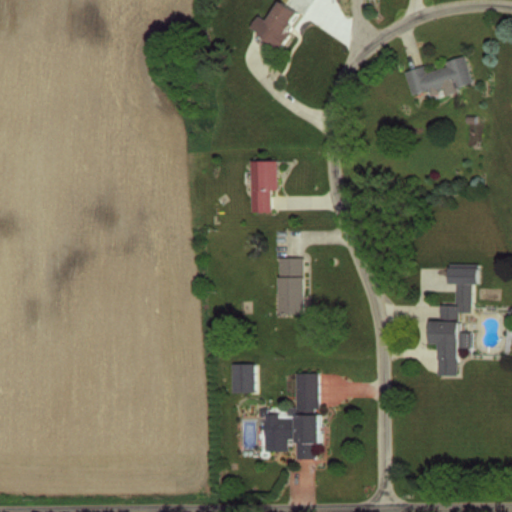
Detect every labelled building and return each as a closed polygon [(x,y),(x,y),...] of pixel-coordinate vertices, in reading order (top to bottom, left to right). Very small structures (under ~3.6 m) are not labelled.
[(287,29),(298,12),(281,0),(259,31),(282,47),(291,32),(287,29)] [(408,69),(416,98),(473,82),(465,54),(446,59),(448,65),(428,70),(427,64),(408,69)] [(279,159),(253,159),(253,211),(273,211),(273,188),(279,188),(279,159)] [(280,256),(280,312),(305,312),(305,256),(280,256)] [(473,280),(457,280),(456,304),(441,304),(440,319),(431,318),(431,342),(441,342),(440,374),(459,375),(461,311),(472,311),(473,280)] [(319,372),(299,371),(298,416),(278,415),(278,438),(297,438),(297,457),(319,457),(320,411),(319,411),(319,372)]
